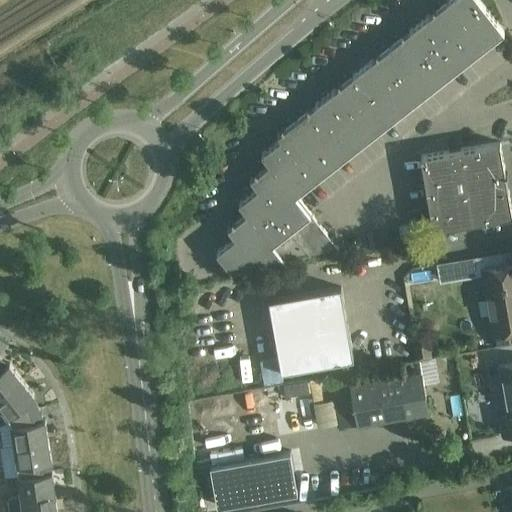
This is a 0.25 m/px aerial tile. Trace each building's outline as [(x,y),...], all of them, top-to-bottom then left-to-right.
[(240,204),(250,217),(232,231),(229,227),(228,228),(236,238),(217,253),(230,269),(285,259),(311,254),(339,249),(312,215),(297,196),(316,181),(334,167),(352,153),(373,137),(390,123),(410,107),(429,93),(447,79),(467,62),(484,49),(504,34),(505,33),(479,0),(449,0),(447,2),(430,15),(410,31),(373,60),(353,76),(336,89),(315,105),(278,135),(282,139),(262,154),(273,168),(255,182),(252,178),(251,179),(259,189),(240,204)] [(511,207),(501,143),(461,150),(422,157),(435,229),(511,216),(511,207)] [(419,232),(394,237),(399,257),(423,252),(419,232)] [(511,263),(482,269),(494,335),(511,332),(511,263)] [(270,300),(242,305),(255,377),(283,372),(355,360),(352,342),(379,338),(372,300),(345,305),(342,288),(270,300)] [(8,365),(0,358),(0,398),(23,380),(10,364),(8,365)] [(493,360),(481,360),(482,407),(494,407),(493,360)] [(511,364),(499,366),(508,417),(500,419),(503,437),(511,435),(511,364)] [(422,372),(332,388),(339,428),(429,412),(422,372)] [(36,397),(23,380),(0,398),(0,406),(11,421),(39,409),(34,398),(36,397)] [(44,420),(39,409),(11,421),(15,446),(49,440),(46,420),(44,420)] [(0,449),(9,447),(7,437),(0,438),(0,449)] [(52,461),(49,440),(15,446),(20,476),(51,472),(50,462),(52,461)] [(291,451),(211,466),(218,506),(298,492),(291,451)] [(51,472),(20,476),(19,476),(22,497),(56,493),(53,472),(51,472)] [(57,511),(56,493),(22,497),(9,498),(10,511),(57,511)]
